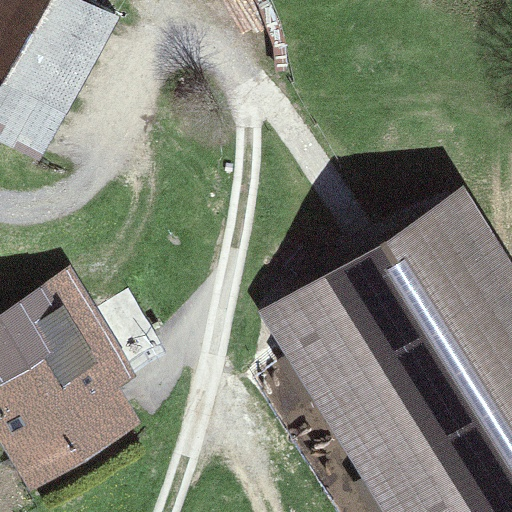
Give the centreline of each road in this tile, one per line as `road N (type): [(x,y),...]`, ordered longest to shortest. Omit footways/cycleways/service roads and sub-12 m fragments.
road 1 (track): [(240,147),(231,75),(210,55),(157,55),(94,173),(46,206),(0,205)]
road 2 (track): [(240,147),(203,380),(166,511)]
